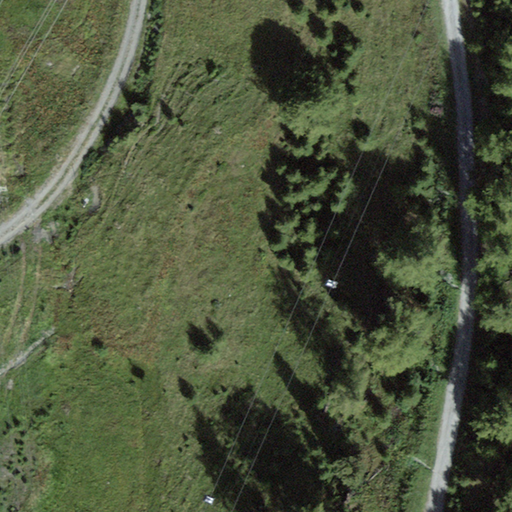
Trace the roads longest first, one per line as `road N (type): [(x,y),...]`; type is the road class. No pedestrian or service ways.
road 1 (track): [(438,511),(459,400),(471,254),(452,0)]
road 2 (track): [(0,243),(41,211),(93,148),(136,53),(144,0)]
